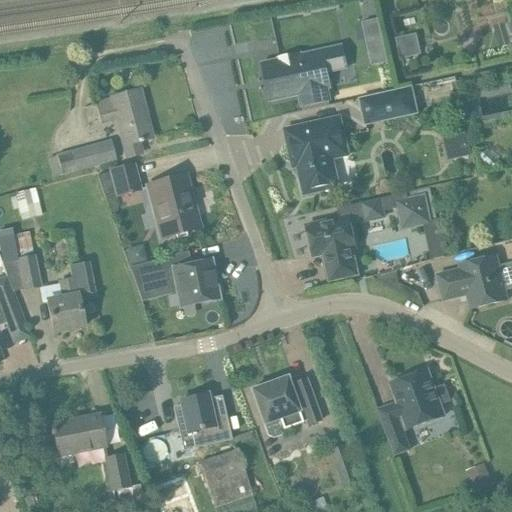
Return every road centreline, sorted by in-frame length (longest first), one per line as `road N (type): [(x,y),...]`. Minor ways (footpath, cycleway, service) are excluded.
road 1 (residential): [(281,323),(182,40)]
road 2 (residential): [(0,381),(116,365),(281,323)]
road 3 (residential): [(281,323),(342,303),(366,304),(511,371)]
